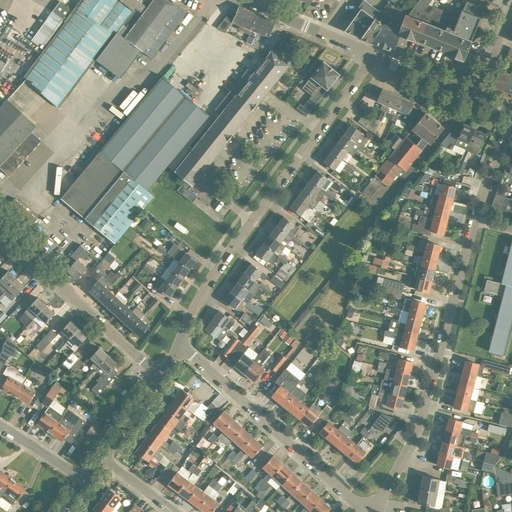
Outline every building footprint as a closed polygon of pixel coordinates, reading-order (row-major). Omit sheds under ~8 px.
[(81,98),(73,90),(96,60),(120,79),(142,51),(153,59),(189,11),(166,0),(80,0),(73,10),(64,22),(65,23),(23,77),(26,80),(65,115),(81,98)] [(459,17),(446,12),(431,6),(433,0),(419,0),(411,11),(407,18),(404,17),(399,31),(397,35),(399,35),(463,61),(480,18),(479,17),(483,8),(466,2),(463,11),(461,10),(459,17)] [(61,1),(31,41),(12,29),(0,47),(0,108),(8,100),(26,80),(23,77),(65,23),(64,22),(73,10),(61,1)] [(375,19),(361,39),(371,43),(384,24),(396,9),(387,3),(375,19)] [(399,31),(404,17),(400,15),(403,7),(402,7),(399,6),(396,9),(384,24),(371,43),(393,52),(399,35),(397,35),(399,31)] [(259,32),(265,18),(239,7),(232,21),(240,25),(238,30),(249,35),(251,29),(257,32),(259,32)] [(361,39),(375,19),(361,9),(344,32),(361,39)] [(276,22),(265,18),(259,32),(257,32),(251,47),(257,50),(263,34),(270,37),(276,22)] [(216,109),(222,114),(239,128),(289,66),(272,51),(254,73),(249,69),(216,109)] [(300,104),(296,109),(307,117),(323,96),(318,91),(322,86),(327,90),(340,75),(323,62),(312,77),(302,88),(312,96),(303,107),(300,104)] [(504,92),(511,75),(500,71),(494,87),(504,92)] [(100,151),(127,174),(148,191),(210,116),(162,76),(117,130),(100,151)] [(385,112),(392,94),(382,90),(377,102),(382,104),(380,110),(383,112),(381,116),(385,118),(387,113),(385,112)] [(387,113),(394,116),(396,117),(398,112),(404,99),(392,94),(385,112),(387,113)] [(404,99),(398,112),(396,117),(394,116),(391,121),(397,123),(398,121),(405,124),(414,104),(404,99)] [(0,166),(31,132),(37,126),(8,100),(0,108),(0,166)] [(358,122),(374,134),(380,122),(379,121),(373,120),(374,119),(364,113),(358,122)] [(423,139),(436,123),(424,113),(411,130),(422,138),(423,139)] [(239,128),(222,114),(175,172),(185,181),(177,191),(192,204),(198,197),(189,190),(239,128)] [(405,171),(428,143),(431,145),(444,129),(436,123),(423,139),(422,138),(416,146),(408,139),(405,137),(403,140),(388,158),(374,176),(374,177),(356,200),(364,207),(383,183),(388,188),(402,169),(405,171)] [(351,125),(344,134),(355,142),(360,146),(359,148),(363,151),(366,147),(362,144),(366,137),(351,125)] [(465,151),(465,150),(474,130),(463,125),(454,146),(465,151)] [(486,135),(474,130),(465,150),(465,151),(461,160),(466,163),(470,153),(475,156),(479,149),(480,149),(486,135)] [(41,141),(31,132),(0,166),(0,167),(9,176),(41,141)] [(450,133),(440,145),(446,149),(455,137),(450,133)] [(344,134),(337,144),(353,155),(359,148),(360,146),(355,142),(344,134)] [(387,144),(393,149),(400,139),(395,135),(387,144)] [(348,170),(350,168),(352,165),(348,163),(353,155),(337,144),(330,153),(341,161),(346,165),(344,167),(348,170)] [(366,147),(363,151),(373,159),(375,156),(373,155),(369,152),(370,150),(366,147)] [(61,198),(88,221),(127,174),(100,151),(61,198)] [(323,163),(334,171),(341,161),(330,153),(323,163)] [(461,175),(464,169),(458,166),(455,172),(461,175)] [(436,177),(438,171),(425,168),(424,174),(430,176),(436,177)] [(317,171),(310,181),(321,189),(328,179),(317,171)] [(88,221),(115,244),(144,209),(154,196),(148,191),(127,174),(88,221)] [(428,184),(430,176),(424,174),(419,182),(428,184)] [(442,184),(438,196),(452,200),(455,188),(449,187),(451,181),(444,179),(442,185),(442,184)] [(321,189),(310,181),(304,189),(320,201),(325,194),(326,192),(321,189)] [(405,188),(402,197),(407,199),(411,190),(405,188)] [(320,201),(304,189),(297,199),(313,211),(314,209),(320,201)] [(495,194),(493,202),(508,205),(510,200),(495,194)] [(438,196),(433,195),(430,206),(436,208),(435,208),(449,211),(452,200),(438,196)] [(2,213),(24,233),(36,219),(14,199),(2,213)] [(290,208),(308,222),(314,215),(316,216),(319,212),(314,209),(313,211),(297,199),(290,208)] [(493,202),(490,210),(504,216),(508,205),(493,202)] [(435,208),(432,219),(446,223),(449,211),(435,208)] [(277,226),(288,234),(295,225),(283,217),(277,226)] [(432,219),(423,217),(421,227),(412,225),(398,220),(396,227),(423,234),(424,230),(443,235),(446,223),(432,219)] [(178,226),(175,229),(184,236),(187,233),(178,226)] [(287,244),(290,241),(292,238),(288,234),(277,226),(270,235),(281,243),(283,241),(287,244)] [(322,238),(325,234),(317,228),(314,232),(322,238)] [(178,246),(182,240),(170,232),(166,238),(178,246)] [(274,253),(279,256),(280,255),(286,247),(281,243),(270,235),(263,245),(274,253)] [(295,236),(294,235),(292,238),(290,241),(294,244),(298,238),(295,236)] [(302,241),(298,238),(294,244),(298,247),(299,246),(300,246),(301,244),(302,241)] [(511,241),(501,284),(487,280),(484,292),(503,297),(488,352),(502,356),(511,318),(511,241)] [(423,255),(437,258),(440,246),(426,243),(423,255)] [(70,268),(67,270),(78,280),(88,269),(77,260),(82,255),(81,254),(85,248),(81,245),(65,263),(70,268)] [(277,259),(279,256),(274,253),(263,245),(256,254),(267,262),(268,261),(273,265),(278,259),(277,259)] [(181,250),(176,256),(174,259),(178,263),(179,262),(190,270),(197,261),(186,252),(185,253),(181,250)] [(116,258),(109,252),(97,266),(105,272),(116,258)] [(286,265),(289,261),(280,255),(279,256),(277,259),(286,265)] [(416,265),(434,270),(437,258),(423,255),(423,258),(418,257),(416,265)] [(384,256),(383,260),(381,266),(380,268),(386,270),(390,258),(387,257),(384,256)] [(183,279),(190,270),(179,262),(178,263),(174,259),(167,268),(172,272),(172,271),(183,279)] [(267,277),(262,273),(263,272),(251,264),(244,274),(255,282),(259,278),(264,281),(267,277)] [(411,277),(431,282),(434,270),(416,265),(417,265),(414,277),(411,276),(411,277)] [(280,269),(276,275),(286,282),(296,269),(293,267),(287,274),(280,269)] [(0,270),(0,291),(1,292),(3,294),(17,279),(8,271),(5,274),(1,270),(0,270)] [(89,290),(97,298),(107,288),(117,277),(119,279),(123,275),(119,271),(118,272),(115,275),(111,272),(104,279),(101,277),(89,290)] [(165,281),(176,289),(183,279),(172,271),(172,272),(165,281)] [(249,291),(255,295),(259,288),(260,288),(258,287),(260,285),(255,282),(244,274),(237,283),(249,291)] [(269,281),(280,289),(284,283),(274,276),(269,281)] [(155,285),(158,290),(169,298),(176,289),(165,281),(160,277),(155,285)] [(428,293),(431,282),(411,277),(408,288),(414,289),(428,293)] [(3,294),(0,297),(0,301),(2,299),(5,296),(11,301),(13,300),(16,297),(25,287),(17,279),(3,294)] [(404,284),(385,279),(383,287),(402,292),(404,284)] [(138,283),(131,291),(133,293),(140,285),(138,283)] [(249,302),(255,295),(249,291),(237,283),(231,292),(246,303),(245,305),(249,308),(252,305),(249,302)] [(135,295),(143,287),(140,285),(133,293),(135,295)] [(383,287),(381,294),(400,299),(402,292),(383,287)] [(106,306),(115,296),(107,288),(97,298),(106,306)] [(235,310),(236,309),(240,312),(245,305),(246,303),(231,292),(224,301),(235,310)] [(367,301),(374,303),(376,296),(369,294),(367,301)] [(124,303),(115,296),(106,306),(115,314),(124,304),(124,303)] [(24,313),(30,319),(31,318),(33,320),(37,316),(46,306),(37,298),(28,308),(29,308),(24,313)] [(156,299),(155,300),(149,307),(151,309),(158,301),(156,299)] [(405,306),(410,307),(408,313),(422,316),(425,304),(406,299),(405,306)] [(153,310),(159,303),(160,303),(158,301),(151,309),(153,310)] [(133,312),(132,311),(124,304),(115,314),(123,322),(133,312)] [(257,308),(255,310),(260,313),(262,310),(255,304),(254,306),(257,308)] [(46,306),(37,316),(46,324),(55,314),(46,306)] [(132,330),(141,319),(145,315),(136,307),(132,311),(133,312),(123,322),(132,330)] [(228,332),(229,330),(235,323),(220,311),(212,321),(223,328),(228,332)] [(254,320),(244,313),(241,318),(250,325),(254,320)] [(405,325),(419,328),(422,316),(408,313),(405,325)] [(150,327),(141,319),(132,330),(140,338),(150,327)] [(70,339),(79,329),(70,321),(61,331),(70,339)] [(228,332),(223,328),(212,321),(205,330),(220,341),(226,334),(228,332)] [(405,325),(397,323),(390,321),(387,332),(391,333),(391,334),(416,340),(419,328),(405,325)] [(254,324),(240,341),(240,342),(246,347),(261,329),(254,324)] [(79,329),(70,339),(66,343),(64,342),(60,346),(64,349),(67,346),(74,352),(79,347),(88,337),(79,329)] [(288,345),(294,339),(287,333),(281,329),(277,334),(283,339),(282,340),(288,345)] [(51,330),(36,347),(42,352),(57,336),(51,330)] [(391,333),(387,332),(384,331),(383,336),(392,338),(390,345),(413,351),(416,340),(391,334),(391,333)] [(240,342),(240,341),(236,338),(238,336),(233,333),(230,337),(232,339),(221,353),(227,358),(233,351),(240,342)] [(8,338),(4,343),(14,349),(16,346),(8,338)] [(291,346),(294,349),(299,343),(295,340),(291,346)] [(328,345),(322,340),(318,345),(324,350),(328,345)] [(335,350),(330,346),(326,351),(332,355),(335,350)] [(100,348),(90,358),(95,362),(91,367),(93,368),(95,371),(109,356),(100,348)] [(265,370),(260,366),(270,354),(264,349),(259,356),(254,361),(244,374),(255,383),(265,370)] [(16,351),(12,357),(18,360),(21,354),(16,351)] [(389,354),(379,351),(378,358),(388,360),(389,354)] [(0,371),(9,357),(2,352),(0,355),(0,371)] [(244,374),(254,361),(244,353),(234,366),(244,374)] [(78,359),(73,354),(63,364),(69,370),(70,368),(78,359)] [(286,359),(281,355),(270,368),(275,372),(286,359)] [(95,371),(93,368),(89,372),(93,376),(97,372),(101,376),(99,378),(99,382),(92,390),(98,395),(116,377),(110,371),(117,364),(109,356),(95,371)] [(75,373),(83,364),(78,359),(70,368),(75,373)] [(396,371),(409,375),(413,363),(399,359),(396,371)] [(463,372),(477,376),(481,377),(483,367),(491,369),(491,371),(509,375),(510,368),(482,360),(480,366),(479,366),(480,365),(466,361),(463,372)] [(409,375),(396,371),(395,372),(385,369),(385,368),(378,366),(376,372),(385,374),(384,380),(382,380),(406,387),(409,375)] [(15,396),(22,384),(26,378),(7,367),(3,374),(8,377),(1,389),(15,396)] [(481,377),(477,376),(463,372),(460,384),(474,388),(476,376),(481,378),(481,377)] [(296,385),(297,385),(300,381),(291,373),(286,380),(281,386),(272,397),(281,404),(294,387),(296,385)] [(56,380),(51,377),(47,384),(52,387),(56,380)] [(340,382),(335,378),(331,383),(335,387),(340,382)] [(302,379),(300,381),(297,385),(301,388),(306,382),(302,379)] [(372,390),(403,398),(406,387),(382,380),(380,387),(370,384),(369,389),(372,390)] [(57,382),(52,387),(42,402),(50,407),(60,393),(63,395),(67,390),(57,382)] [(36,392),(22,384),(15,396),(29,404),(36,392)] [(460,384),(456,397),(470,400),(474,388),(460,384)] [(305,393),(296,385),(294,387),(281,404),(290,411),(299,400),(302,396),(305,393)] [(174,400),(193,414),(201,403),(195,399),(187,393),(182,389),(174,400)] [(403,398),(372,390),(370,395),(378,397),(374,408),(394,415),(396,409),(400,410),(403,398)] [(316,391),(312,397),(315,400),(320,394),(316,391)] [(302,396),(299,400),(290,411),(299,419),(309,408),(300,401),(303,397),(302,396)] [(454,408),(467,411),(474,413),(477,401),(470,400),(456,397),(454,408)] [(193,414),(174,400),(166,411),(193,430),(196,425),(189,420),(193,414)] [(221,411),(215,406),(211,403),(207,408),(203,412),(207,416),(203,421),(208,425),(221,411)] [(309,408),(299,419),(309,427),(314,421),(319,425),(331,410),(327,406),(322,412),(320,410),(320,408),(317,406),(315,406),(313,404),(309,409),(309,408)] [(62,416),(50,407),(46,413),(45,412),(36,424),(49,433),(62,416)] [(69,441),(82,424),(65,411),(62,416),(49,433),(62,442),(65,438),(69,441)] [(172,431),(172,430),(178,435),(185,425),(192,430),(193,430),(166,411),(159,421),(172,431)] [(213,423),(223,432),(234,420),(224,411),(213,423)] [(353,419),(358,414),(353,411),(350,415),(353,419)] [(511,427),(511,414),(501,412),(498,424),(511,427)] [(393,418),(381,414),(372,425),(382,432),(393,418)] [(349,424),(353,419),(350,415),(349,415),(344,421),(349,424)] [(472,431),(461,428),(463,422),(449,419),(446,431),(459,434),(459,435),(465,436),(465,435),(470,437),(477,438),(478,434),(471,432),(472,431)] [(214,461),(220,455),(232,440),(233,441),(243,429),(234,420),(223,432),(218,437),(218,438),(224,444),(216,452),(216,451),(210,458),(214,461)] [(151,431),(164,441),(172,431),(159,421),(151,431)] [(328,440),(337,430),(328,422),(319,433),(328,440)] [(94,423),(84,436),(95,444),(105,431),(94,423)] [(338,448),(347,438),(351,432),(342,425),(338,430),(337,430),(328,440),(338,448)] [(506,429),(489,425),(487,431),(504,436),(506,429)] [(243,429),(233,441),(242,449),(253,437),(243,429)] [(372,434),(368,430),(363,436),(367,440),(372,434)] [(151,431),(143,442),(157,452),(161,446),(173,456),(177,450),(170,445),(164,441),(151,431)] [(459,435),(459,434),(446,431),(443,442),(462,447),(465,436),(459,435)] [(212,444),(218,438),(218,437),(214,434),(209,439),(208,440),(209,442),(212,444)] [(235,465),(246,453),(252,458),(263,446),(253,437),(242,449),(237,455),(231,461),(235,465)] [(356,445),(347,438),(338,448),(347,455),(356,445)] [(170,445),(177,450),(180,446),(173,441),(170,445)] [(155,467),(163,457),(157,452),(143,442),(136,452),(155,467)] [(469,462),(470,461),(471,455),(464,453),(465,448),(462,447),(443,442),(440,454),(453,457),(469,462)] [(366,453),(356,445),(347,455),(357,463),(366,453)] [(496,455),(500,450),(495,447),(490,450),(489,454),(496,455)] [(199,464),(205,457),(197,451),(194,455),(197,457),(192,464),(187,471),(193,475),(198,468),(197,467),(199,464)] [(233,451),(227,458),(231,461),(237,455),(233,451)] [(482,464),(481,471),(494,474),(494,467),(494,466),(494,465),(500,456),(496,455),(489,454),(485,453),(482,464)] [(449,469),(453,457),(440,454),(437,466),(449,469)] [(272,477),(283,464),(273,456),(262,468),(269,473),(263,479),(257,485),(261,489),(267,482),(272,477)] [(166,468),(170,471),(175,465),(170,461),(170,462),(166,468)] [(462,461),(461,464),(459,471),(466,473),(469,463),(462,461)] [(283,464),(272,477),(282,485),(293,473),(283,464)] [(177,472),(180,468),(175,465),(170,471),(163,480),(168,484),(177,472)] [(511,475),(494,467),(494,474),(495,474),(498,497),(511,495),(511,475)] [(159,477),(163,480),(170,471),(166,468),(159,477)] [(189,480),(179,493),(189,501),(199,488),(194,484),(198,478),(197,477),(202,471),(198,468),(193,475),(189,480)] [(253,469),(244,479),(249,483),(257,473),(253,469)] [(0,471),(0,498),(1,497),(13,480),(0,471)] [(179,493),(189,480),(177,472),(168,484),(167,485),(179,493)] [(282,485),(291,494),(302,482),(293,473),(282,485)] [(469,483),(446,475),(445,482),(458,484),(457,487),(460,487),(467,489),(469,483)] [(419,489),(438,492),(440,480),(422,476),(419,489)] [(199,488),(189,501),(199,509),(218,483),(213,479),(204,492),(199,488)] [(26,490),(13,480),(1,497),(12,505),(16,499),(18,501),(26,490)] [(267,482),(261,489),(265,493),(271,486),(267,482)] [(291,494),(301,503),(312,490),(302,482),(291,494)] [(222,486),(218,483),(199,509),(203,511),(213,511),(220,504),(213,499),(222,486)] [(228,492),(233,496),(240,487),(235,483),(228,492)] [(109,488),(100,500),(113,510),(116,511),(143,511),(144,511),(135,505),(130,511),(119,502),(122,498),(109,488)] [(481,489),(484,511),(491,511),(489,490),(482,488),(481,489)] [(435,506),(438,492),(419,489),(417,503),(435,506)] [(310,511),(311,511),(322,499),(312,490),(301,503),(305,507),(300,511),(310,511)] [(276,502),(280,506),(286,500),(282,496),(276,502)] [(327,511),(331,508),(322,499),(311,511),(310,511),(327,511)] [(93,510),(95,511),(111,511),(113,510),(100,500),(93,510)] [(280,506),(285,510),(290,503),(286,500),(280,506)] [(250,511),(255,506),(256,504),(252,501),(244,511),(250,511)]
